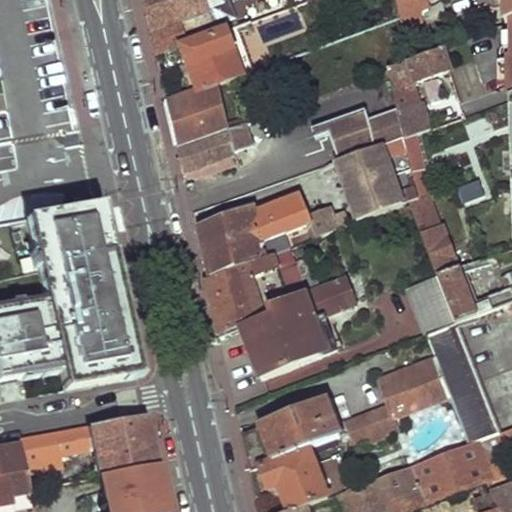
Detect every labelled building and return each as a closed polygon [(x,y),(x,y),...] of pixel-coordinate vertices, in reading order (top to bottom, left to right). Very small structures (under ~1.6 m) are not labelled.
[(205,0),(144,0),(150,23),(157,57),(182,48),(189,45),(187,39),(217,28),(216,27),(205,0)] [(230,0),(205,0),(216,27),(237,19),(230,0)] [(421,11),(418,0),(396,0),(403,30),(423,22),(421,11)] [(427,0),(418,0),(421,11),(429,8),(427,0)] [(245,75),(228,31),(189,45),(182,48),(190,70),(182,73),(189,95),(217,85),(245,75)] [(394,91),(399,110),(406,140),(421,135),(433,130),(424,103),(414,107),(410,86),(451,72),(443,51),(411,62),(409,60),(388,69),(396,91),(394,91)] [(228,123),(217,85),(189,95),(167,103),(173,125),(178,149),(243,124),(241,119),(228,123)] [(270,112),(267,104),(243,113),(246,121),(270,112)] [(331,136),(340,163),(406,140),(399,110),(370,120),(367,111),(313,130),(317,140),(331,136)] [(263,138),(256,119),(243,124),(178,149),(184,175),(235,158),(234,155),(254,148),(253,142),(263,138)] [(430,169),(421,135),(406,140),(421,200),(438,192),(432,169),(430,169)] [(421,200),(406,140),(340,163),(359,224),(410,204),(421,200)] [(482,181),(459,188),(463,203),(486,196),(482,181)] [(457,270),(466,267),(449,224),(444,226),(436,205),(445,201),(442,191),(438,192),(421,200),(410,204),(438,278),(457,270)] [(310,215),(303,197),(250,215),(249,211),(202,230),(213,282),(269,260),(290,251),(291,251),(285,236),(307,228),(314,242),(319,239),(310,215)] [(335,217),(331,207),(310,215),(319,239),(351,227),(346,214),(335,217)] [(44,303),(0,312),(0,385),(60,373),(63,392),(137,379),(99,208),(25,222),(44,303)] [(296,268),(290,251),(269,260),(277,275),(296,268)] [(277,275),(269,260),(213,282),(209,283),(221,339),(231,335),(271,320),(268,312),(307,298),(301,281),(296,268),(277,275)] [(511,276),(502,280),(506,292),(473,305),(457,270),(438,278),(456,327),(494,311),(499,309),(502,308),(511,303),(511,276)] [(314,276),(301,281),(307,298),(268,312),(271,320),(231,335),(233,338),(242,336),(260,380),(338,351),(328,326),(322,328),(318,320),(325,318),(361,305),(357,299),(354,299),(349,288),(355,285),(352,279),(319,290),(314,276)] [(456,327),(438,278),(406,290),(426,338),(456,327)] [(511,315),(511,303),(502,308),(507,318),(511,315)] [(502,317),(499,309),(494,311),(496,319),(502,317)] [(328,326),(325,318),(318,320),(322,328),(328,326)] [(500,435),(456,327),(426,338),(436,361),(451,399),(470,448),(500,435)] [(451,399),(436,361),(380,383),(388,407),(345,425),(353,446),(366,440),(369,445),(398,433),(395,420),(451,399)] [(341,439),(327,404),(243,436),(252,474),(261,470),(309,451),(341,439)] [(18,446),(27,482),(58,477),(55,458),(92,452),(98,476),(99,476),(112,474),(157,467),(146,419),(17,442),(18,446)] [(511,442),(511,431),(500,435),(470,448),(375,484),(385,511),(411,511),(488,480),(502,477),(494,449),(511,442)] [(0,449),(0,505),(12,503),(11,496),(30,492),(27,482),(18,446),(0,449)] [(329,502),(309,451),(261,470),(270,492),(279,489),(287,511),(302,511),(309,510),(329,502)] [(167,511),(157,467),(112,474),(115,489),(102,491),(99,476),(98,476),(95,476),(99,491),(103,511),(167,511)] [(112,474),(99,476),(102,491),(115,489),(112,474)] [(345,511),(384,511),(385,511),(375,484),(339,498),(345,511)] [(511,511),(511,488),(491,496),(496,511),(511,511)] [(496,511),(491,496),(475,502),(478,511),(496,511)]
